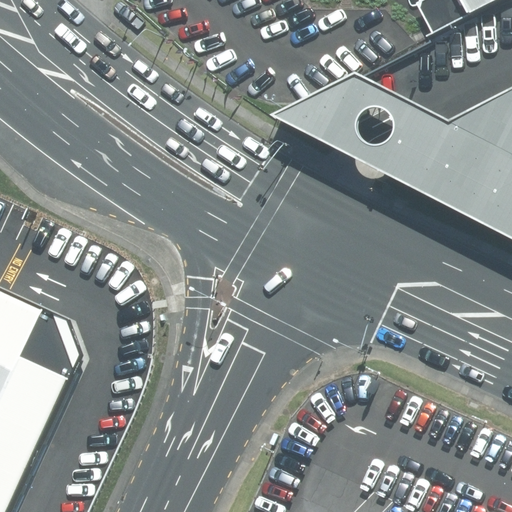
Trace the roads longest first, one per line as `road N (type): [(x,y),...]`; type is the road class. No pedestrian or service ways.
road 1 (secondary): [(40,0),(143,88),(314,201)]
road 2 (secondary): [(511,369),(284,263)]
road 3 (secondary): [(194,454),(202,275),(187,207)]
road 4 (secondary): [(187,207),(0,74)]
road 5 (secondary): [(314,201),(511,293)]
road 6 (secondary): [(284,263),(194,454)]
